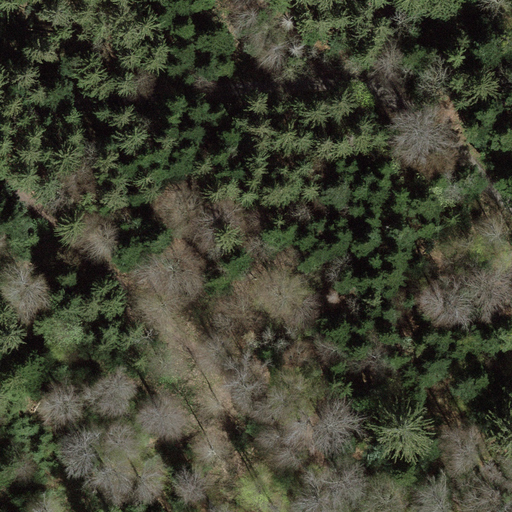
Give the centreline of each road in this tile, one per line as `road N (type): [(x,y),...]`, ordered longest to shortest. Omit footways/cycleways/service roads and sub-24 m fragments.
road 1 (track): [(511,448),(326,410),(231,376),(0,181)]
road 2 (track): [(511,198),(443,137),(360,81),(156,88),(0,110)]
